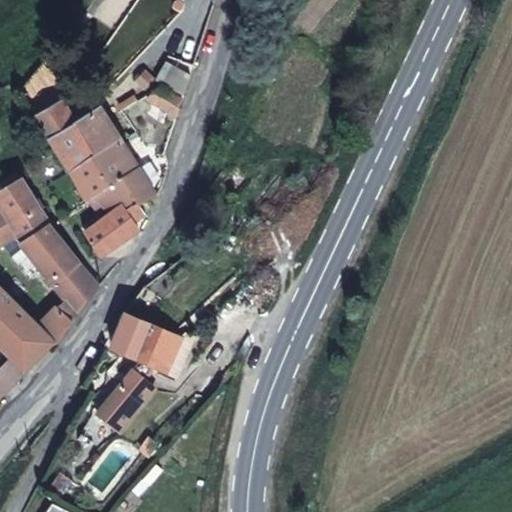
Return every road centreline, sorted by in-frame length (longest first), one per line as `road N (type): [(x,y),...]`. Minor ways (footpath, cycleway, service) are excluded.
road 1 (secondary): [(450,0),(290,336),(257,426),(247,511)]
road 2 (unclassified): [(80,349),(143,258),(209,124),(231,0)]
road 3 (unclassified): [(10,511),(80,349)]
road 4 (unclassified): [(0,461),(80,349)]
